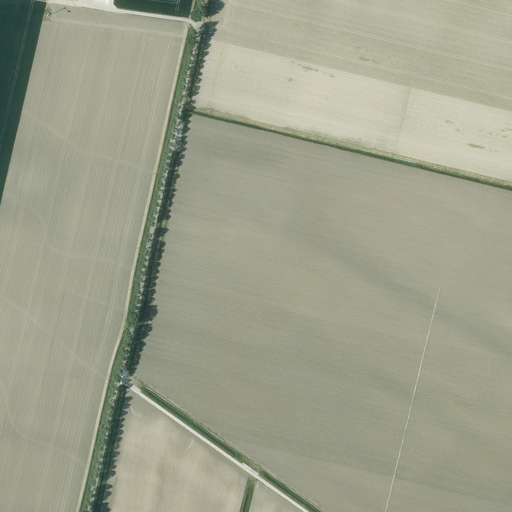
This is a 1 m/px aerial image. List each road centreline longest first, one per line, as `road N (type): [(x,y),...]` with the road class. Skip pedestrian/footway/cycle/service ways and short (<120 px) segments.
road 1 (unclassified): [(87,511),(203,0)]
road 2 (track): [(117,378),(305,511)]
